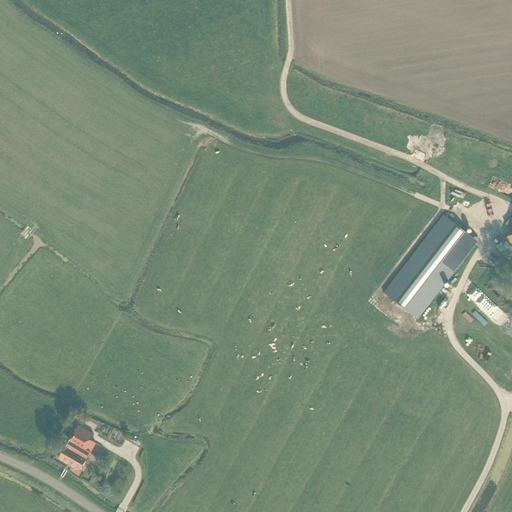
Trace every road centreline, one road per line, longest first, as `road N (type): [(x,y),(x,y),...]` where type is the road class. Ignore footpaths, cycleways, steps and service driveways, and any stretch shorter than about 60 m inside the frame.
road 1 (unknown): [(506,407),(456,351),(448,325),(497,221)]
road 2 (unclassified): [(464,511),(511,402)]
